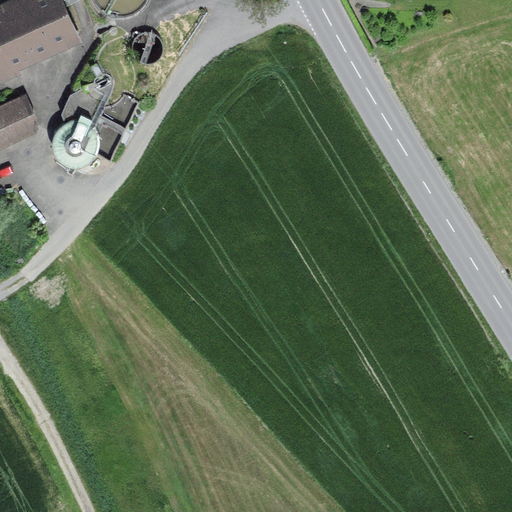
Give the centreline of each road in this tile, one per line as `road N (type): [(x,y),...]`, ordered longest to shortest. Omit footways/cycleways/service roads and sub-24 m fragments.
road 1 (tertiary): [(511,326),(319,0)]
road 2 (track): [(91,511),(0,326)]
